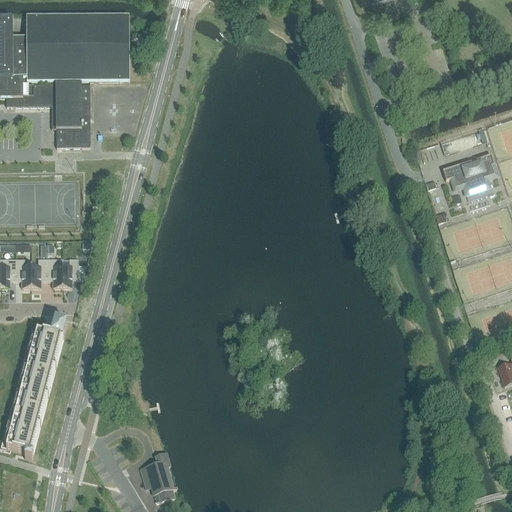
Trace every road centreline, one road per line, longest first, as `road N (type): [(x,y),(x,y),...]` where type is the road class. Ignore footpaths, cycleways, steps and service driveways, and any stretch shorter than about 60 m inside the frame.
road 1 (tertiary): [(183,0),(51,511)]
road 2 (unclassified): [(476,363),(345,0)]
